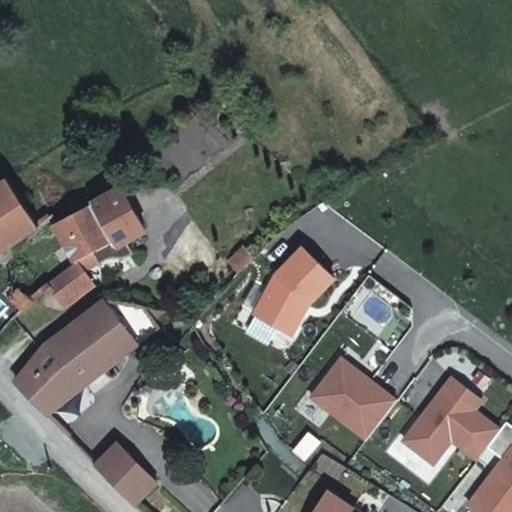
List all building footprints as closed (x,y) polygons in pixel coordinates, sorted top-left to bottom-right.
[(36,223),(7,177),(0,181),(0,246),(6,243),(36,223)] [(75,259),(91,287),(105,280),(89,251),(110,238),(118,253),(141,240),(136,233),(144,228),(119,185),(55,223),(75,259)] [(0,260),(12,253),(6,243),(0,246),(0,260)] [(308,305),(334,278),(302,247),(276,274),(254,314),(291,334),(301,317),(299,310),(304,301),(308,305)] [(243,272),(258,258),(250,248),(235,262),(243,272)] [(55,281),(49,288),(64,307),(91,287),(75,259),(55,281)] [(9,293),(21,310),(34,300),(19,285),(9,293)] [(16,379),(45,411),(63,397),(160,324),(146,305),(103,297),(44,341),(16,379)] [(343,357),(341,361),(366,380),(369,377),(343,357)] [(341,361),(313,396),(368,439),(398,399),(369,377),(366,380),(341,361)] [(453,438),(479,459),(489,446),(502,429),(476,409),(484,399),(454,376),(405,439),(435,462),(453,438)] [(511,423),(508,421),(502,429),(489,446),(505,459),(469,504),(478,511),(504,511),(511,502),(511,423)] [(94,463),(134,501),(156,480),(112,437),(94,463)] [(354,505),(329,489),(313,511),(355,511),(351,509),(354,505)]
